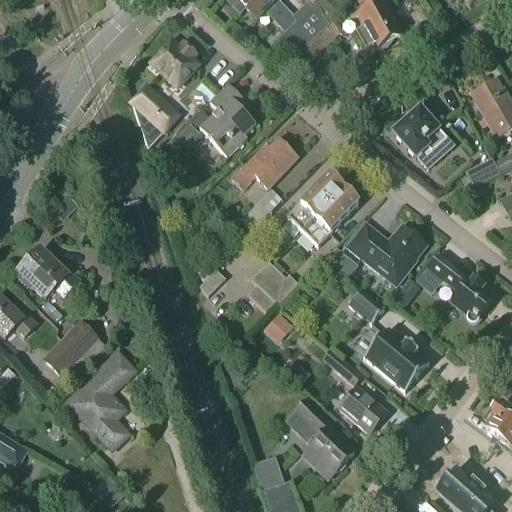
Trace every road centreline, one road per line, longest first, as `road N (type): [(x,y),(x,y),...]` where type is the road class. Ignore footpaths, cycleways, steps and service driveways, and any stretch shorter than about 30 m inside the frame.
road 1 (residential): [(357,511),(511,321)]
road 2 (residential): [(511,275),(321,127)]
road 3 (residential): [(321,127),(354,102),(511,23)]
road 4 (residential): [(321,127),(174,0)]
road 5 (unclassified): [(54,111),(157,0)]
road 6 (residential): [(0,221),(54,111)]
